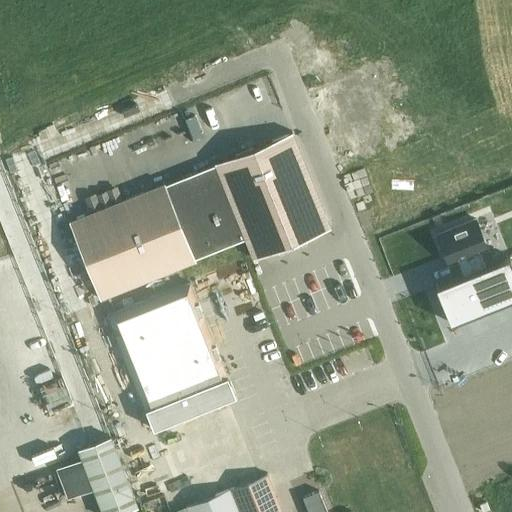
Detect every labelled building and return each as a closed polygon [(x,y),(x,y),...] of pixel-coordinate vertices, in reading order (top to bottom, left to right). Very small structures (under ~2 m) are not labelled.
[(423,95),(384,111),(398,141),(406,137),(410,150),(384,161),(398,198),(473,170),(457,134),(435,142),(428,128),(435,125),(423,95)] [(293,241),(329,227),(291,131),(214,162),(214,164),(165,184),(164,182),(68,220),(99,298),(195,259),(194,257),(244,237),(252,258),(293,241)] [(105,201),(126,193),(120,180),(99,188),(105,201)] [(477,220),(439,235),(451,263),(460,259),(465,272),(439,285),(454,320),(511,298),(511,258),(511,257),(488,266),(481,251),(489,249),(477,220)] [(189,282),(107,315),(152,428),(226,398),(234,395),(189,282)] [(109,436),(78,449),(102,511),(117,511),(136,505),(109,436)] [(280,511),(265,474),(185,506),(187,511),(280,511)] [(326,511),(318,490),(302,496),(307,511),(326,511)]
